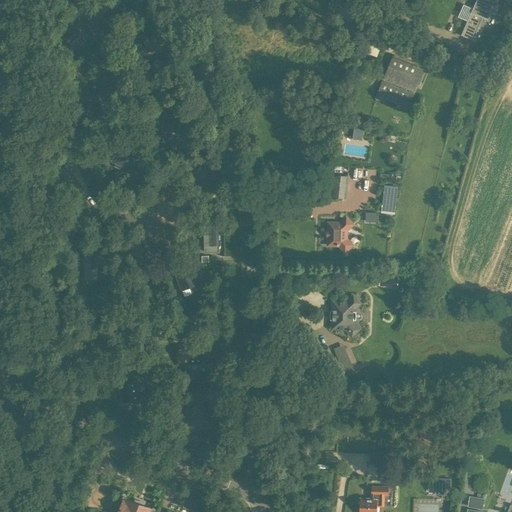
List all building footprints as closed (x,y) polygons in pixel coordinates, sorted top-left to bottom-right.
[(265,0),(261,0),(256,8),(269,17),(276,8),(265,0)] [(476,0),(461,35),(473,40),(483,17),(488,19),(491,12),(495,14),(499,4),(497,3),(498,0),(476,0)] [(269,17),(263,25),(269,29),(281,12),(276,8),(269,17)] [(281,12),(269,29),(274,33),(287,16),(281,12)] [(287,16),(274,33),(280,37),(292,21),(287,16)] [(236,21),(217,28),(219,34),(239,27),(236,21)] [(292,21),(280,37),(285,41),(291,33),(297,38),(303,29),(292,21)] [(81,31),(75,26),(75,27),(73,26),(63,36),(77,49),(83,42),(78,37),(81,34),(80,32),(81,31)] [(239,27),(219,34),(222,41),(241,34),(239,27)] [(151,29),(150,28),(139,37),(152,51),(158,45),(153,40),(157,36),(156,35),(157,34),(152,28),(151,29)] [(241,34),(222,41),(224,48),(243,40),(241,34)] [(307,47),(300,54),(305,59),(320,45),(310,35),(302,42),(307,47)] [(243,40),(224,48),(226,54),(246,47),(243,40)] [(380,47),(366,42),(363,51),(376,56),(380,47)] [(320,45),(305,59),(309,64),(324,50),(320,45)] [(324,50),(309,64),(314,69),(321,62),(326,67),(334,60),(324,50)] [(248,53),(229,61),(232,67),(251,60),(248,53)] [(423,69),(392,57),(384,78),(414,90),(423,69)] [(251,60),(232,67),(234,74),(253,66),(251,60)] [(253,66),(234,74),(236,80),(256,73),(253,66)] [(256,73),(236,80),(239,87),(258,79),(256,73)] [(107,83),(93,81),(90,99),(98,101),(100,93),(105,94),(107,83)] [(413,93),(382,81),(376,95),(408,107),(413,93)] [(178,112),(163,112),(163,131),(172,131),(172,123),(177,124),(178,112)] [(122,150),(112,145),(106,158),(122,166),(126,158),(120,155),(122,150)] [(90,172),(80,159),(66,170),(76,183),(90,172)] [(216,174),(205,162),(192,175),(203,186),(216,174)] [(348,176),(333,174),(331,196),(343,197),(344,191),(347,192),(348,176)] [(398,187),(384,185),(381,212),(394,213),(398,187)] [(345,217),(339,223),(328,223),(328,230),(327,230),(327,237),(327,245),(338,245),(344,251),(351,245),(345,238),(346,230),(352,224),(345,217)] [(217,222),(205,223),(205,234),(206,251),(218,251),(218,234),(217,222)] [(74,251),(69,239),(64,241),(69,253),(74,251)] [(106,266),(105,254),(85,255),(85,278),(97,278),(97,266),(106,266)] [(191,266),(175,272),(180,287),(182,291),(198,285),(197,281),(191,266)] [(380,277),(379,286),(398,287),(398,277),(380,277)] [(355,296),(352,296),(345,302),(336,301),(333,303),(333,325),(335,327),(345,328),(351,334),(354,334),(359,329),(359,326),(353,320),(353,310),(360,304),(360,301),(355,296)] [(202,362),(201,345),(189,346),(190,363),(202,362)] [(178,363),(190,363),(189,346),(177,346),(178,363)] [(328,363),(328,349),(319,350),(319,363),(328,363)] [(356,373),(346,350),(336,354),(346,377),(356,373)] [(139,396),(137,380),(119,383),(122,399),(139,396)] [(207,418),(201,403),(184,410),(192,428),(208,421),(207,418)] [(384,452),(369,452),(369,464),(384,464),(384,452)] [(438,477),(437,493),(448,494),(448,487),(450,487),(450,477),(438,477)] [(389,486),(372,486),(371,499),(359,498),(358,511),(376,511),(377,507),(384,507),(385,495),(388,495),(389,486)] [(470,496),(469,506),(482,508),(484,498),(470,496)] [(135,503),(124,499),(121,507),(120,509),(121,509),(119,511),(152,511),(153,509),(143,506),(144,503),(136,500),(135,503)]
